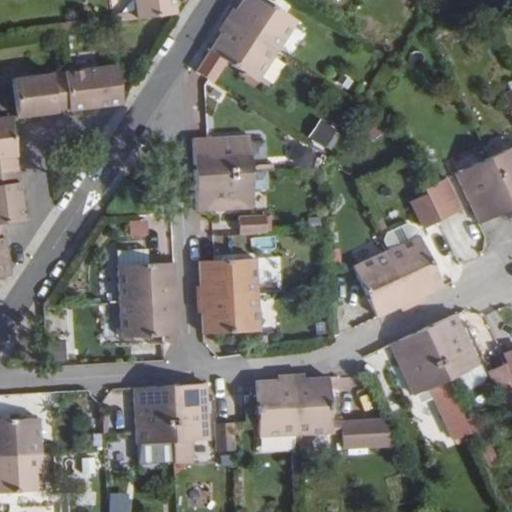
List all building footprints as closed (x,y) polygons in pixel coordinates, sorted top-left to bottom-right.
[(136,0),(139,17),(177,13),(175,0),(136,0)] [(297,20),(265,0),(242,0),(229,22),(276,52),(297,20)] [(276,52),(229,22),(210,51),(257,81),(276,52)] [(70,111),(121,104),(117,65),(65,72),(70,111)] [(18,117),(70,111),(65,72),(14,79),(18,117)] [(322,117),(310,136),(330,149),(343,130),(322,117)] [(0,170),(19,168),(13,118),(0,119),(0,170)] [(249,137),(208,140),(193,140),(195,176),(252,173),(249,137)] [(511,147),(489,159),(511,207),(511,147)] [(456,174),(481,225),(511,209),(511,207),(489,159),(456,174)] [(0,224),(2,224),(25,221),(19,168),(0,170),(0,224)] [(252,173),(195,176),(197,212),(212,212),(254,209),(252,173)] [(426,193),(411,200),(424,228),(439,220),(426,193)] [(240,214),(241,233),(271,232),(270,213),(240,214)] [(0,276),(9,276),(2,224),(0,224),(0,276)] [(390,250),(419,237),(414,227),(408,225),(388,234),(385,241),(390,250)] [(387,252),(410,302),(443,287),(420,237),(419,237),(387,252)] [(119,266),(150,264),(148,249),(118,251),(119,266)] [(354,267),(377,317),(410,302),(387,252),(354,267)] [(256,259),(214,261),(200,262),(201,299),(258,295),(256,259)] [(177,300),(174,263),(150,264),(119,266),(121,303),(177,300)] [(258,295),(201,299),(203,335),(260,331),(258,295)] [(123,339),(178,336),(177,300),(121,303),(123,339)] [(423,329),(447,380),(479,364),(455,314),(423,329)] [(413,396),(447,380),(423,329),(390,345),(413,396)] [(511,351),(502,355),(511,375),(511,351)] [(479,364),(452,377),(459,393),(483,381),(484,375),(479,364)] [(511,375),(507,365),(490,372),(507,408),(511,406),(511,375)] [(292,380),(296,436),(331,434),(330,422),(328,378),(292,380)] [(343,379),(341,403),(366,404),(367,381),(343,379)] [(260,437),(296,436),(292,380),(257,382),(258,396),(260,437)] [(210,440),(207,399),(207,385),(170,387),(173,442),(178,442),(210,440)] [(137,444),(138,444),(173,442),(170,387),(134,389),(137,444)] [(0,457),(40,455),(39,418),(0,420),(0,457)] [(339,449),(393,447),(381,420),(339,422),(339,433),(339,449)] [(235,422),(217,421),(216,450),(234,451),(235,422)] [(330,422),(331,434),(339,433),(339,422),(330,422)] [(139,464),(174,462),(174,454),(173,442),(138,444),(139,464)] [(0,457),(0,493),(43,491),(40,455),(0,457)]
